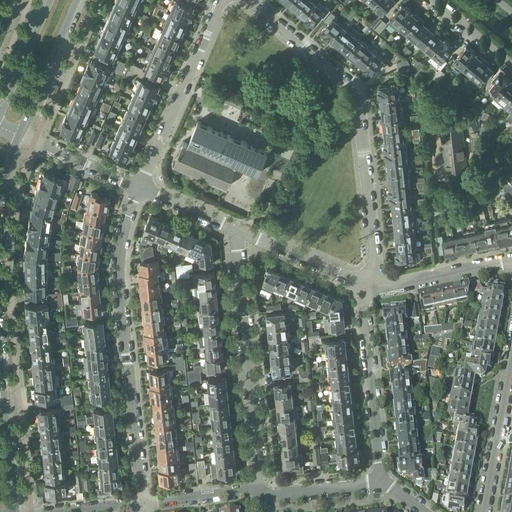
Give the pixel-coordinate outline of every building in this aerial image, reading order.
[(117,2),(116,6),(133,14),(135,14),(137,9),(135,9),(138,2),(132,0),(116,0),(115,2),(117,2)] [(172,10),(188,17),(191,18),(195,8),(180,1),(180,0),(172,0),(171,3),(175,4),(172,10)] [(296,10),(296,11),(305,0),(291,0),(288,4),(291,7),(291,9),(294,11),(296,10)] [(305,0),(296,11),(297,11),(296,13),(300,16),(301,15),(304,18),(316,4),(314,3),(317,0),(305,0)] [(378,0),(374,5),(379,10),(377,12),(380,15),(393,0),(378,0)] [(316,4),(304,18),(305,18),(304,19),(304,21),(307,24),(309,23),(310,22),(313,25),(327,9),(323,6),(321,9),(316,4)] [(112,13),(110,18),(130,26),(132,20),(130,20),(133,14),(116,6),(114,5),(111,13),(112,13)] [(388,22),(391,25),(396,29),(398,26),(410,13),(411,11),(405,7),(404,8),(401,6),(388,22)] [(172,10),(167,20),(186,28),(188,23),(187,21),(188,17),(172,10)] [(335,15),(331,12),(324,20),(328,23),(321,32),(325,35),(324,36),(323,37),(327,40),(328,40),(329,38),(330,39),(341,25),(336,21),(338,18),(335,15)] [(398,26),(407,33),(419,18),(415,15),(413,15),(410,13),(398,26)] [(371,26),(375,29),(382,20),(378,17),(371,26)] [(108,20),(104,27),(123,36),(126,29),(128,30),(130,26),(110,18),(109,20),(108,20)] [(407,33),(415,40),(426,27),(423,24),(424,22),(419,18),(407,33)] [(167,20),(163,30),(180,38),(181,34),(183,33),(186,28),(167,20)] [(382,20),(375,29),(379,33),(386,24),(382,20)] [(337,46),(338,46),(350,33),(341,25),(330,39),(333,42),(333,44),(336,46),(337,46)] [(101,39),(119,47),(120,47),(122,42),(121,42),(123,36),(104,27),(101,35),(103,35),(101,39)] [(415,40),(424,47),(436,33),(432,29),(430,30),(426,27),(415,40)] [(350,33),(338,46),(338,48),(341,51),(343,50),(347,53),(358,39),(362,35),(353,28),(350,33)] [(159,40),(176,47),(177,44),(179,43),(181,40),(179,38),(180,38),(163,30),(160,29),(156,39),(159,40)] [(432,54),(444,41),(440,38),(441,36),(436,33),(424,47),(432,54)] [(119,47),(101,39),(100,38),(96,46),(98,47),(96,51),(116,60),(118,54),(116,53),(119,47)] [(355,60),(366,46),(358,39),(347,53),(350,56),(350,58),(353,60),(355,60)] [(159,40),(154,51),(173,58),(175,53),(174,51),(176,47),(159,40)] [(443,58),(452,48),(449,46),(450,44),(445,40),(444,41),(432,54),(428,59),(436,66),(440,70),(447,61),(443,58)] [(360,64),(363,67),(374,53),(366,46),(355,60),(355,61),(355,63),(358,65),(360,64)] [(458,64),(463,68),(475,54),(474,54),(475,53),(470,48),(469,49),(466,47),(452,63),(456,66),(458,64)] [(150,49),(146,59),(150,60),(150,61),(167,68),(168,64),(170,64),(173,58),(154,51),(150,49)] [(374,53),(363,67),(364,68),(363,69),(363,70),(366,73),(368,72),(369,71),(372,75),(379,67),(381,69),(386,63),(374,53)] [(463,68),(472,76),(485,60),(482,58),(480,59),(475,54),(463,68)] [(396,63),(399,69),(409,64),(406,58),(396,63)] [(414,58),(411,62),(420,69),(424,64),(419,60),(418,62),(414,58)] [(85,72),(86,73),(104,80),(107,74),(109,75),(112,69),(92,60),(90,65),(88,64),(85,72)] [(485,60),(472,76),(480,82),(491,69),(488,66),(489,64),(485,60)] [(118,61),(116,65),(126,70),(128,65),(118,61)] [(146,71),(162,78),(165,79),(166,75),(169,69),(166,68),(150,61),(148,66),(144,65),(143,69),(131,64),(129,69),(144,76),(146,71)] [(420,69),(411,62),(412,66),(414,67),(413,68),(414,74),(415,75),(420,69)] [(409,64),(399,69),(402,74),(412,69),(409,64)] [(126,70),(116,65),(114,70),(124,75),(126,70)] [(140,84),(137,90),(154,98),(156,99),(161,88),(142,80),(144,76),(129,69),(125,77),(127,78),(129,74),(136,77),(134,81),(140,84)] [(440,70),(433,78),(437,82),(444,73),(440,70)] [(494,98),(495,97),(506,84),(510,79),(503,73),(502,74),(499,71),(493,79),(496,81),(492,86),(492,89),(494,91),(490,95),(494,98)] [(83,76),(80,83),(99,91),(102,85),(104,86),(106,81),(104,80),(86,73),(85,76),(83,76)] [(380,96),(380,98),(398,96),(396,80),(389,81),(389,85),(379,86),(380,91),(378,91),(377,92),(377,96),(379,97),(380,96)] [(445,89),(449,92),(455,86),(451,82),(445,89)] [(78,91),(77,95),(96,103),(98,99),(96,98),(99,91),(80,83),(77,91),(78,91)] [(420,84),(416,85),(417,97),(418,96),(425,88),(420,84)] [(495,97),(503,104),(511,93),(511,86),(510,86),(506,84),(495,97)] [(215,92),(205,88),(203,93),(213,97),(215,92)] [(137,90),(133,101),(151,109),(153,103),(152,101),(154,98),(137,90)] [(511,93),(503,104),(511,111),(511,110),(511,93)] [(471,99),(475,103),(479,98),(475,94),(471,99)] [(71,105),(90,113),(94,115),(97,109),(94,108),(96,103),(77,95),(75,98),(74,98),(71,105)] [(382,107),(382,109),(399,107),(398,96),(380,98),(381,101),(379,102),(380,107),(382,107)] [(231,99),(229,104),(240,109),(242,104),(231,99)] [(133,101),(128,111),(145,118),(147,114),(149,114),(151,109),(133,101)] [(69,113),(68,117),(87,125),(89,121),(87,120),(90,113),(71,105),(67,113),(69,113)] [(479,106),(474,112),(480,117),(484,110),(479,106)] [(382,115),(383,119),(400,117),(399,107),(382,109),(380,110),(380,114),(382,115)] [(128,111),(124,121),(140,128),(142,124),(144,124),(146,120),(145,118),(128,111)] [(87,125),(68,117),(66,116),(62,124),(64,125),(61,131),(81,139),(83,134),(81,133),(85,125),(87,126),(87,125)] [(384,129),(384,130),(402,128),(400,117),(383,119),(383,123),(382,124),(382,128),(384,129)] [(464,121),(469,131),(477,128),(472,117),(464,121)] [(482,119),(480,126),(486,128),(488,120),(482,119)] [(124,121),(120,131),(138,139),(140,134),(139,132),(140,128),(124,121)] [(261,168),(267,152),(252,145),(245,142),(223,132),(203,124),(198,121),(197,121),(188,144),(185,142),(183,142),(181,148),(176,157),(174,162),(174,163),(213,180),(228,187),(228,186),(227,186),(232,175),(236,165),(250,171),(251,170),(253,164),(261,168)] [(441,127),(446,178),(468,175),(462,125),(441,127)] [(385,137),(385,142),(403,140),(402,128),(384,130),(384,131),(382,132),(383,136),(385,137)] [(99,131),(94,129),(88,142),(93,145),(99,131)] [(120,131),(115,141),(132,148),(134,144),(136,144),(138,139),(120,131)] [(106,137),(100,134),(95,145),(101,148),(104,140),(106,137)] [(504,138),(499,143),(503,146),(508,142),(504,138)] [(384,152),(384,153),(404,150),(403,140),(385,142),(386,145),(385,146),(383,146),(384,152)] [(134,149),(132,148),(115,141),(113,147),(109,146),(107,151),(127,159),(130,160),(131,156),(134,149)] [(387,158),(387,163),(405,161),(404,150),(384,153),(384,158),(386,158),(387,158)] [(389,173),(389,174),(406,172),(405,161),(387,163),(388,167),(386,168),(387,172),(389,173)] [(389,180),(390,185),(408,183),(406,172),(389,174),(387,176),(388,179),(389,180)] [(37,187),(39,188),(57,193),(60,184),(62,185),(63,179),(43,173),(42,179),(40,178),(37,187)] [(68,187),(75,189),(79,178),(66,173),(64,178),(70,180),(68,187)] [(388,195),(389,196),(409,194),(408,183),(390,185),(390,189),(389,189),(388,190),(388,195)] [(502,200),(504,202),(507,201),(510,198),(511,196),(511,187),(509,183),(502,185),(505,198),(502,200)] [(36,191),(33,199),(53,205),(55,198),(57,199),(59,194),(57,193),(39,188),(38,191),(36,191)] [(76,192),(71,205),(77,207),(80,207),(80,205),(78,205),(81,194),(76,192)] [(89,196),(86,208),(106,211),(107,206),(108,207),(109,200),(108,200),(108,199),(97,197),(97,194),(91,193),(90,196),(89,196)] [(392,202),(393,207),(410,205),(409,194),(389,196),(388,197),(389,202),(391,202),(392,202)] [(436,199),(438,208),(439,211),(446,209),(443,198),(436,199)] [(31,210),(31,211),(50,216),(52,208),(53,205),(33,199),(31,206),(33,206),(31,210)] [(394,216),(394,218),(411,216),(410,205),(393,207),(393,208),(393,211),(391,212),(392,215),(394,216)] [(484,225),(485,231),(489,246),(493,245),(494,247),(500,245),(495,223),(487,224),(483,207),(478,208),(481,220),(483,219),(484,225)] [(86,208),(84,220),(104,223),(105,216),(103,216),(104,211),(107,211),(106,211),(86,208)] [(29,218),(28,227),(47,230),(47,227),(49,228),(50,223),(52,217),(50,216),(31,211),(30,218),(29,218)] [(394,223),(395,229),(412,227),(411,216),(394,218),(392,219),(393,223),(394,223)] [(143,238),(142,239),(151,244),(154,238),(161,222),(150,217),(145,228),(146,229),(142,238),(143,238)] [(84,220),(82,232),(101,234),(100,234),(101,229),(103,229),(104,223),(84,220)] [(503,221),(495,223),(500,245),(501,245),(503,246),(506,245),(507,244),(511,242),(511,232),(508,225),(507,220),(503,221)] [(161,250),(164,243),(171,226),(161,222),(154,238),(160,241),(157,248),(161,250)] [(164,243),(175,248),(183,231),(171,226),(164,243)] [(29,236),(28,239),(45,242),(47,230),(28,227),(27,236),(29,236)] [(396,238),(396,239),(414,237),(412,227),(395,229),(395,232),(394,233),(394,237),(396,238)] [(175,248),(187,253),(195,236),(183,231),(175,248)] [(474,231),(463,233),(464,236),(467,251),(478,248),(475,233),(474,231)] [(485,231),(475,233),(478,248),(489,246),(485,231)] [(82,232),(80,243),(100,246),(101,240),(99,239),(100,234),(101,235),(101,234),(82,232)] [(186,256),(194,260),(196,254),(202,253),(207,242),(195,236),(187,253),(186,256)] [(456,253),(453,238),(442,240),(441,236),(437,237),(439,255),(445,253),(446,255),(456,253)] [(464,236),(453,238),(456,253),(467,251),(464,236)] [(397,245),(397,251),(415,249),(415,248),(414,237),(396,239),(396,240),(395,241),(395,245),(397,245)] [(28,249),(27,257),(44,257),(45,248),(47,248),(47,242),(45,242),(28,239),(27,239),(26,249),(28,249)] [(196,254),(194,260),(198,262),(198,264),(213,263),(211,243),(207,242),(202,253),(196,254)] [(80,243),(78,254),(97,257),(97,253),(99,253),(100,246),(80,243)] [(406,261),(407,264),(416,263),(415,253),(419,252),(419,248),(415,248),(415,249),(397,251),(398,254),(397,255),(395,256),(396,260),(397,261),(398,260),(399,261),(406,261)] [(76,267),(77,271),(95,268),(96,268),(95,268),(96,264),(97,264),(98,258),(97,257),(78,254),(76,267)] [(25,261),(24,269),(44,269),(44,267),(46,267),(46,262),(46,256),(44,257),(27,257),(26,261),(25,261)] [(139,268),(139,274),(159,271),(158,261),(140,262),(140,266),(139,268)] [(77,271),(78,281),(96,279),(96,278),(98,278),(97,272),(95,272),(95,268),(77,271)] [(25,277),(25,281),(44,281),(46,281),(46,276),(44,276),(44,269),(24,269),(24,277),(25,277)] [(271,293),(273,287),(279,273),(269,269),(268,270),(266,270),(264,275),(266,275),(263,281),(263,283),(261,288),(271,293)] [(140,285),(158,283),(160,282),(159,271),(139,274),(141,284),(140,285)] [(197,287),(199,287),(215,285),(214,273),(193,275),(194,280),(196,280),(197,287)] [(273,287),(284,292),(290,278),(279,273),(273,287)] [(284,292),(296,297),(302,283),(290,278),(284,292)] [(78,281),(79,292),(99,290),(98,283),(97,283),(96,279),(78,281)] [(44,281),(25,281),(23,281),(23,290),(25,290),(25,295),(47,294),(47,288),(44,288),(44,281)] [(477,295),(485,296),(503,300),(503,298),(505,297),(505,293),(504,292),(505,290),(500,289),(501,287),(498,287),(498,286),(491,284),(490,285),(489,291),(483,290),(480,285),(479,282),(472,284),(470,294),(475,294),(477,295)] [(139,289),(140,296),(159,293),(158,283),(140,285),(141,285),(141,289),(139,289)] [(296,297),(294,300),(305,305),(306,302),(312,287),(302,283),(296,297)] [(199,287),(200,299),(216,297),(215,285),(199,287)] [(468,285),(451,288),(455,307),(464,305),(463,303),(467,302),(469,290),(468,285)] [(306,302),(317,306),(323,292),(312,287),(306,302)] [(451,288),(440,291),(444,309),(455,307),(451,288)] [(79,292),(78,292),(79,303),(99,301),(99,300),(98,297),(100,296),(99,290),(79,292)] [(440,291),(429,293),(433,312),(444,309),(440,291)] [(317,306),(328,311),(334,297),(323,292),(317,306)] [(142,307),(143,306),(161,304),(159,293),(140,296),(141,303),(143,302),(143,306),(142,306),(142,307)] [(433,312),(429,293),(418,296),(422,314),(433,312)] [(484,302),(483,306),(501,310),(501,308),(503,308),(503,304),(502,303),(503,300),(485,296),(484,297),(483,301),(484,302)] [(200,299),(201,310),(218,308),(216,297),(200,299)] [(328,318),(343,317),(342,300),(334,297),(328,311),(331,312),(331,318),(328,318)] [(79,303),(78,303),(78,306),(77,306),(78,314),(88,313),(89,315),(102,314),(101,304),(99,305),(99,301),(79,303)] [(26,318),(27,318),(46,316),(49,316),(47,304),(24,305),(25,308),(25,315),(26,315),(26,318)] [(142,311),(142,318),(162,315),(161,304),(143,306),(143,307),(143,311),(142,311)] [(482,312),(481,316),(499,320),(499,318),(501,318),(501,314),(500,313),(501,310),(483,306),(482,307),(481,311),(482,312)] [(384,323),(386,323),(404,321),(419,319),(418,307),(412,308),(413,315),(406,316),(405,308),(394,310),(392,310),(392,311),(383,312),(384,323)] [(198,311),(199,322),(219,320),(218,309),(218,308),(201,310),(198,311)] [(267,314),(268,326),(285,324),(284,312),(267,314)] [(145,329),(145,328),(163,326),(162,315),(142,318),(143,324),(145,324),(145,328),(145,329)] [(28,328),(28,330),(47,327),(46,316),(27,318),(28,321),(27,322),(27,329),(28,328)] [(480,322),(479,326),(497,330),(498,328),(499,328),(500,324),(499,323),(499,320),(481,316),(480,317),(479,321),(480,322)] [(76,317),(65,318),(66,326),(77,325),(76,317)] [(343,317),(328,318),(329,330),(345,329),(343,317)] [(203,329),(204,334),(220,332),(219,320),(199,322),(200,329),(203,329)] [(306,321),(308,338),(319,337),(319,331),(312,332),(311,320),(306,321)] [(385,327),(386,335),(405,333),(404,321),(386,323),(386,326),(385,327)] [(83,324),(85,335),(102,333),(103,333),(102,333),(102,329),(103,329),(103,322),(101,323),(101,322),(83,324)] [(269,338),(287,336),(290,336),(289,324),(285,324),(268,326),(269,338)] [(451,326),(452,333),(452,332),(454,334),(461,333),(461,331),(463,325),(463,324),(451,326)] [(144,333),(145,340),(164,337),(163,326),(145,328),(146,332),(144,333)] [(443,326),(441,327),(442,333),(442,334),(444,333),(452,333),(451,326),(443,326)] [(476,332),(475,336),(495,340),(496,338),(497,338),(498,334),(497,333),(497,330),(479,326),(478,327),(478,331),(478,332),(476,332)] [(30,337),(30,341),(48,339),(47,327),(28,330),(27,330),(28,337),(30,337)] [(204,334),(196,335),(197,347),(205,346),(222,344),(220,333),(221,333),(221,332),(220,332),(204,334)] [(86,345),(86,346),(105,344),(104,337),(102,337),(102,333),(85,335),(85,339),(80,339),(81,346),(86,345)] [(405,338),(405,333),(386,335),(386,342),(388,341),(388,345),(406,343),(411,342),(411,338),(405,338)] [(473,346),(494,350),(494,348),(495,348),(496,344),(495,343),(495,340),(475,336),(470,335),(469,339),(475,340),(473,346)] [(269,338),(271,350),(288,348),(287,336),(269,338)] [(164,337),(145,340),(146,346),(147,346),(148,350),(147,350),(148,350),(165,348),(168,348),(167,337),(164,337)] [(319,337),(308,338),(309,347),(313,347),(313,344),(321,343),(320,337),(319,337)] [(30,353),(31,354),(50,352),(48,339),(30,341),(30,345),(29,345),(30,353)] [(327,346),(328,353),(347,351),(346,342),(345,342),(344,339),(324,341),(324,342),(323,342),(324,342),(324,346),(327,346)] [(387,349),(388,357),(407,355),(406,343),(388,345),(389,348),(387,349)] [(86,346),(87,357),(104,355),(104,351),(106,351),(105,344),(86,346)] [(205,346),(206,358),(223,356),(223,352),(222,352),(222,344),(205,346)] [(473,346),(472,356),(492,360),(492,358),(493,358),(494,354),(493,353),(494,350),(473,346)] [(167,359),(165,348),(148,350),(148,354),(147,355),(147,361),(149,361),(167,359)] [(271,350),(272,362),(289,360),(288,348),(271,350)] [(328,353),(329,364),(347,362),(346,358),(348,358),(347,351),(328,353)] [(32,361),(33,365),(51,363),(54,363),(54,358),(50,359),(50,352),(31,354),(30,354),(31,361),(32,361)] [(87,357),(88,368),(106,366),(106,365),(106,366),(105,362),(107,362),(106,355),(104,355),(87,357)] [(407,355),(388,357),(389,367),(411,365),(411,360),(408,360),(407,355)] [(223,356),(206,358),(205,358),(206,365),(203,365),(194,366),(194,371),(199,370),(200,371),(204,370),(225,368),(223,356)] [(472,356),(470,366),(486,369),(490,370),(491,366),(492,365),(493,361),(492,360),(472,356)] [(429,363),(427,368),(434,370),(435,370),(436,359),(430,358),(429,363)] [(289,360),(272,362),(273,374),(291,372),(289,360)] [(181,369),(182,379),(186,379),(184,362),(173,364),(174,369),(178,369),(178,370),(181,369)] [(329,364),(330,374),(350,372),(349,364),(347,364),(347,362),(329,364)] [(33,376),(33,377),(52,375),(51,363),(33,365),(33,369),(32,369),(32,376),(33,376)] [(464,365),(462,375),(474,377),(481,379),(485,376),(486,369),(470,366),(464,365)] [(88,368),(89,379),(109,377),(108,370),(106,370),(106,366),(88,368)] [(151,383),(169,381),(168,370),(150,371),(150,372),(148,372),(149,379),(151,379),(151,383)] [(330,374),(332,385),(349,384),(349,380),(350,380),(350,372),(330,374)] [(454,373),(452,384),(472,388),(473,386),(474,385),(475,381),(474,380),(474,377),(462,375),(454,373)] [(35,385),(35,388),(53,387),(52,375),(33,377),(33,378),(33,385),(35,385)] [(390,377),(392,389),(411,387),(410,380),(413,379),(412,375),(390,377)] [(86,391),(91,390),(109,388),(108,388),(108,384),(109,383),(109,377),(89,379),(90,386),(86,386),(86,391)] [(208,380),(209,392),(227,390),(226,378),(208,380)] [(150,387),(151,394),(170,392),(169,381),(151,383),(152,387),(150,387)] [(274,384),(276,396),(291,394),(291,388),(294,388),(294,382),(274,384)] [(332,385),(333,396),(352,394),(351,386),(349,386),(349,384),(332,385)] [(452,384),(450,395),(461,397),(462,396),(471,397),(471,396),(472,396),(473,392),(472,390),(472,388),(452,384)] [(53,387),(35,388),(34,389),(34,390),(33,390),(34,396),(35,398),(36,397),(36,401),(57,398),(57,393),(56,393),(56,394),(54,394),(53,387)] [(394,396),(394,399),(412,397),(411,387),(392,389),(392,396),(394,396)] [(109,388),(91,390),(92,401),(109,399),(109,398),(111,398),(110,392),(109,392),(108,389),(109,389),(109,388)] [(209,392),(211,404),(228,402),(227,390),(209,392)] [(153,405),(154,405),(171,403),(170,392),(151,394),(152,401),(153,400),(154,404),(153,404),(153,405)] [(276,396),(277,408),(293,406),(291,394),(276,396)] [(333,396),(334,407),(352,405),(351,402),(353,402),(352,394),(333,396)] [(450,395),(448,405),(468,409),(469,406),(471,405),(471,401),(470,400),(471,397),(462,396),(461,397),(450,395)] [(393,403),(394,411),(413,409),(412,397),(394,399),(395,403),(393,403)] [(38,422),(38,423),(57,421),(57,420),(59,420),(58,414),(63,413),(62,409),(73,408),(72,402),(60,403),(61,408),(37,411),(38,415),(37,415),(37,422),(38,422)] [(211,404),(212,416),(230,414),(228,402),(211,404)] [(153,409),(153,416),(173,414),(171,403),(154,405),(154,409),(153,409)] [(334,407),(335,418),(354,416),(353,408),(352,408),(352,405),(334,407)] [(447,415),(456,417),(467,419),(467,416),(469,416),(469,411),(468,410),(468,409),(448,405),(447,415)] [(277,408),(278,420),(294,418),(293,406),(277,408)] [(83,424),(94,422),(112,420),(111,416),(113,416),(112,409),(111,410),(110,409),(93,411),(94,419),(91,419),(91,416),(86,417),(85,414),(76,415),(77,424),(83,424)] [(396,417),(397,421),(414,419),(413,409),(394,411),(395,418),(396,417)] [(155,426),(174,424),(173,414),(153,416),(154,423),(156,422),(156,426),(155,426)] [(212,416),(213,428),(231,426),(230,414),(212,416)] [(335,418),(336,429),(354,427),(354,424),(355,424),(354,416),(335,418)] [(454,427),(459,428),(475,431),(476,424),(474,420),(467,419),(456,417),(454,427)] [(278,420),(280,432),(295,430),(294,418),(278,420)] [(395,425),(396,433),(415,430),(414,419),(397,421),(397,424),(395,425)] [(94,422),(95,433),(115,431),(114,424),(112,424),(112,420),(94,422)] [(40,430),(40,435),(58,433),(57,421),(38,423),(38,431),(40,430)] [(155,431),(156,438),(175,435),(174,424),(155,426),(156,427),(157,431),(155,431)] [(213,428),(214,440),(232,438),(231,426),(213,428)] [(336,429),(338,440),(357,438),(356,430),(354,430),(354,427),(336,429)] [(459,428),(457,439),(477,443),(477,441),(479,441),(479,437),(478,436),(479,432),(475,431),(459,428)] [(280,432),(281,444),(297,442),(295,430),(280,432)] [(399,439),(399,443),(417,441),(415,430),(396,433),(397,439),(399,439)] [(95,433),(97,444),(114,442),(114,438),(115,438),(115,431),(95,433)] [(40,446),(41,447),(60,445),(58,433),(40,435),(41,438),(39,439),(40,446)] [(158,448),(176,446),(175,435),(156,438),(156,444),(158,444),(159,448),(158,448)] [(214,440),(216,452),(233,450),(232,438),(214,440)] [(336,450),(336,451),(358,449),(358,448),(356,448),(356,445),(357,444),(357,438),(338,440),(339,450),(336,450)] [(457,439),(455,449),(475,452),(476,449),(477,448),(478,444),(477,443),(457,439)] [(398,447),(399,454),(418,452),(417,441),(399,443),(400,446),(398,447)] [(97,444),(98,455),(117,453),(116,446),(115,446),(114,442),(97,444)] [(297,442),(281,444),(282,456),(298,454),(297,442)] [(42,454),(43,458),(65,456),(65,451),(63,451),(63,453),(61,453),(60,445),(41,447),(40,447),(41,454),(42,454)] [(157,453),(158,459),(177,457),(176,446),(158,448),(158,449),(159,448),(159,452),(157,453)] [(336,451),(327,452),(321,453),(322,464),(359,460),(359,458),(360,456),(359,452),(358,450),(358,449),(336,451)] [(453,458),(455,458),(473,462),(474,459),(475,458),(476,454),(475,453),(475,452),(455,449),(453,458)] [(216,452),(211,452),(212,464),(235,461),(233,450),(216,452)] [(401,461),(402,464),(421,462),(421,460),(419,461),(418,452),(399,454),(400,461),(401,461)] [(98,455),(99,466),(117,464),(116,460),(118,459),(117,453),(98,455)] [(302,454),(298,454),(282,456),(283,468),(291,467),(292,473),(304,472),(302,454)] [(43,470),(62,468),(62,461),(65,460),(65,456),(43,458),(43,462),(42,462),(43,470)] [(161,466),(161,470),(178,468),(177,457),(158,459),(159,466),(161,466)] [(454,464),(453,469),(471,472),(472,469),(473,468),(474,464),(473,463),(473,462),(455,458),(455,459),(454,460),(453,463),(454,464)] [(235,461),(212,464),(210,464),(212,476),(236,473),(235,461)] [(421,462),(402,464),(400,465),(401,476),(407,476),(408,479),(414,479),(415,484),(416,484),(416,485),(416,486),(417,486),(418,487),(419,487),(420,487),(421,486),(422,486),(422,485),(422,484),(422,483),(423,483),(431,485),(433,472),(422,473),(421,462)] [(100,477),(118,475),(119,474),(119,468),(117,468),(117,464),(99,466),(100,477)] [(206,465),(205,465),(198,466),(199,477),(206,477),(205,468),(207,468),(206,465)] [(161,470),(159,470),(160,482),(180,479),(179,473),(185,472),(185,467),(178,468),(161,470)] [(45,478),(45,482),(64,480),(62,468),(43,470),(43,471),(44,478),(45,478)] [(452,474),(451,479),(469,482),(470,478),(471,478),(472,474),(471,473),(471,472),(453,469),(452,470),(452,473),(452,474)] [(118,479),(118,475),(100,477),(101,488),(98,489),(99,495),(110,493),(109,487),(119,486),(121,485),(120,479),(118,479)] [(450,484),(449,489),(468,492),(468,488),(470,488),(470,484),(469,483),(469,482),(451,479),(450,480),(450,483),(450,484)] [(64,480),(45,482),(44,482),(44,484),(44,492),(45,492),(45,494),(68,492),(66,480),(65,480),(64,480)] [(448,494),(447,499),(448,499),(465,503),(466,498),(468,498),(468,494),(467,493),(468,492),(449,489),(449,490),(448,493),(448,494)] [(464,511),(464,510),(466,509),(466,504),(465,503),(448,499),(447,499),(444,498),(443,505),(444,507),(447,508),(447,510),(448,510),(448,511),(449,511),(456,511),(457,511),(456,511),(459,511),(460,511),(464,511)] [(504,507),(502,511),(511,511),(511,501),(505,501),(504,501),(503,502),(502,506),(504,507)]
